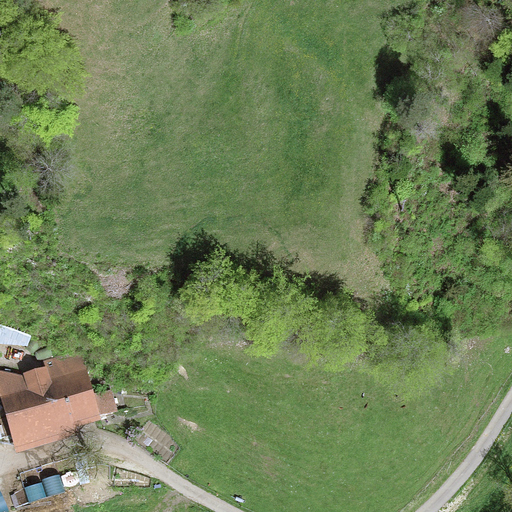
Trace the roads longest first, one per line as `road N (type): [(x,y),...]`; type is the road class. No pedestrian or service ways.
road 1 (unclassified): [(231,511),(102,441),(0,466)]
road 2 (unclassified): [(511,399),(476,455),(423,511)]
